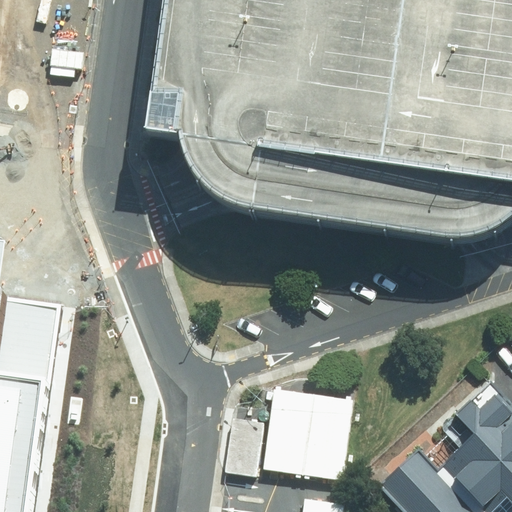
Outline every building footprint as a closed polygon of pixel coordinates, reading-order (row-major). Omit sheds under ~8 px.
[(511,0),(172,0),(152,137),(191,143),(196,166),(205,179),(224,205),(253,218),(474,245),(495,240),(504,238),(511,233),(511,0)] [(1,296),(2,287),(0,286),(0,279),(2,263),(5,240),(0,238),(0,511),(23,511),(52,303),(1,296)] [(511,511),(511,393),(480,359),(363,467),(404,511),(511,511)] [(354,400),(274,389),(263,469),(343,480),(354,400)] [(264,423),(232,418),(224,473),(256,477),(264,423)] [(343,511),(345,504),(304,499),(302,511),(343,511)]
